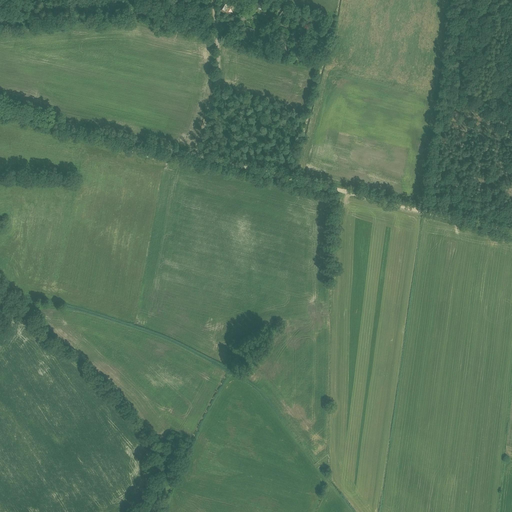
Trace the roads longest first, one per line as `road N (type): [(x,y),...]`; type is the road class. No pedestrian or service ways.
road 1 (track): [(511,232),(199,155)]
road 2 (track): [(0,297),(154,438)]
road 3 (unclassified): [(199,155),(0,107)]
